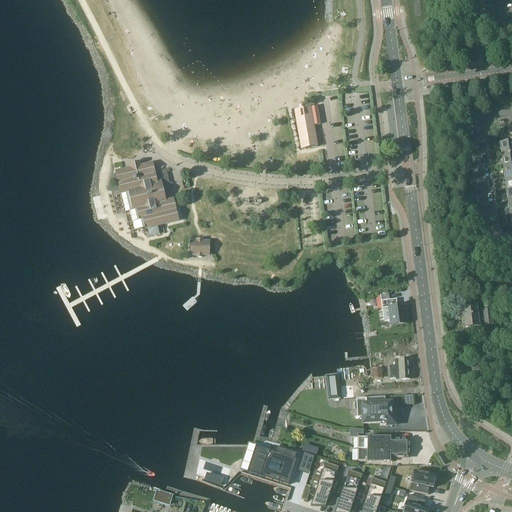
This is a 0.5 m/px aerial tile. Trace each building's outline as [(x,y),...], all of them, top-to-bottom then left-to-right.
[(301,149),(319,147),(313,106),(295,109),(301,149)] [(511,142),(499,144),(501,156),(511,154),(511,142)] [(503,168),(511,166),(511,154),(501,156),(503,168)] [(165,201),(162,193),(160,182),(156,183),(152,163),(140,166),(139,162),(129,165),(130,168),(116,172),(120,192),(128,191),(133,210),(137,209),(139,218),(143,218),(145,227),(162,224),(177,220),(172,199),(165,201)] [(511,166),(503,168),(505,180),(511,178),(511,166)] [(216,258),(216,245),(210,245),(210,243),(204,243),(204,245),(198,245),(198,258),(204,258),(204,260),(210,260),(210,258),(216,258)] [(388,308),(391,326),(407,324),(405,305),(397,306),(396,300),(381,302),(382,309),(388,308)] [(478,313),(477,308),(463,310),(465,329),(479,327),(484,326),(493,325),(491,310),(482,311),(482,312),(478,313)] [(389,366),(390,380),(395,379),(395,380),(410,380),(409,359),(394,360),(394,366),(389,366)] [(480,370),(477,360),(469,362),(472,372),(480,370)] [(371,368),(371,374),(371,379),(382,378),(381,367),(371,368)] [(337,375),(325,376),(327,391),(338,389),(337,375)] [(341,399),(354,398),(353,386),(341,386),(341,399)] [(328,401),(339,399),(338,389),(327,391),(328,401)] [(396,425),(395,415),(391,416),(390,404),(372,405),(371,399),(356,400),(357,406),(363,406),(363,418),(362,418),(363,425),(380,423),(380,426),(396,425)] [(357,449),(409,449),(409,442),(393,442),(393,438),(357,438),(357,449)] [(256,446),(247,472),(288,486),(297,460),(295,459),(297,454),(277,447),(275,453),(256,446)] [(409,457),(409,449),(357,449),(358,462),(393,462),(393,457),(409,457)] [(222,459),(223,451),(203,450),(203,458),(222,459)] [(309,473),(315,455),(303,451),(297,469),(309,473)] [(314,497),(310,508),(325,508),(327,504),(329,496),(330,494),(330,493),(339,467),(325,463),(316,491),(314,497)] [(337,505),(335,511),(350,511),(354,501),(362,475),(349,471),(340,499),(339,499),(338,505),(337,505)] [(411,483),(409,492),(428,495),(429,488),(433,489),(435,480),(436,477),(436,476),(414,471),(413,476),(411,483)] [(206,474),(204,481),(221,487),(223,479),(206,474)] [(390,476),(387,486),(393,488),(396,478),(390,476)] [(361,511),(376,511),(378,509),(377,509),(386,483),(372,479),(363,507),(361,511)] [(387,486),(384,496),(390,498),(393,488),(387,486)] [(156,492),(153,501),(170,506),(172,497),(156,492)] [(403,511),(402,511),(426,511),(427,510),(423,509),(426,501),(408,496),(405,504),(403,511)]
